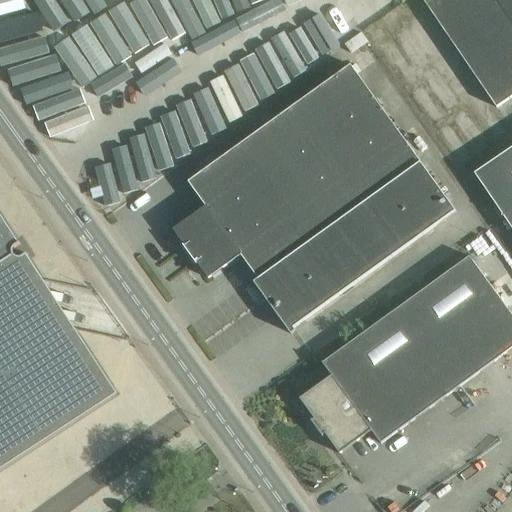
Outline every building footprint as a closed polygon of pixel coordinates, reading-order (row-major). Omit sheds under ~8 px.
[(17,0),(0,0),(0,10),(19,6),(17,0)] [(39,0),(48,27),(71,19),(65,0),(39,0)] [(68,0),(71,11),(98,5),(96,0),(68,0)] [(151,0),(95,26),(101,40),(189,0),(188,0),(151,0)] [(385,0),(368,0),(386,24),(397,16),(385,0)] [(511,97),(511,0),(426,0),(424,1),(497,107),(511,97)] [(30,7),(0,19),(0,58),(6,56),(31,115),(42,110),(52,134),(89,119),(57,43),(48,47),(30,7)] [(176,10),(131,41),(159,80),(204,49),(176,10)] [(75,77),(93,70),(73,22),(55,29),(75,77)] [(207,74),(247,49),(238,35),(198,60),(207,74)] [(455,89),(464,85),(454,65),(458,63),(451,50),(438,56),(455,89)] [(208,89),(173,101),(188,146),(224,133),(219,119),(271,101),(256,57),(203,75),(208,89)] [(292,334),(296,331),(294,328),(456,211),(351,65),(189,182),(207,206),(174,230),(209,278),(242,255),(259,279),(254,282),(292,334)] [(435,91),(443,85),(428,67),(420,73),(435,91)] [(455,159),(465,152),(443,121),(433,128),(455,159)] [(511,148),(475,174),(511,228),(511,148)] [(0,466),(113,393),(0,219),(0,466)] [(332,376),(300,399),(315,419),(311,420),(323,436),(324,436),(323,435),(326,434),(340,454),(372,431),(382,444),(511,348),(511,313),(470,256),(322,362),(332,376)]
